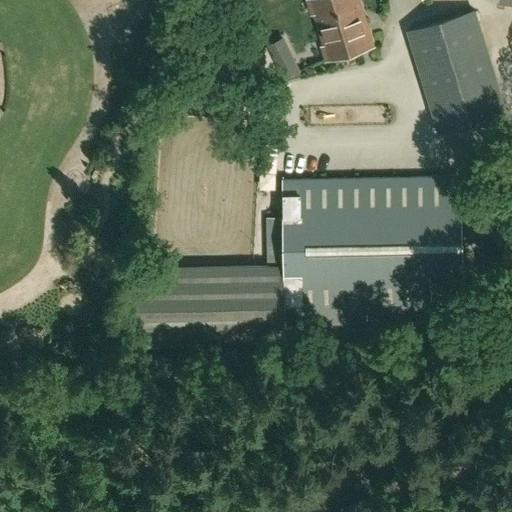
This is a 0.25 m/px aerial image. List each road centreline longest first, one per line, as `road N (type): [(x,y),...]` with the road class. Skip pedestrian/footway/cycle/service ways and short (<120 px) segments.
road 1 (unknown): [(511,322),(452,369),(369,411),(176,443),(156,511)]
road 2 (unclassified): [(314,511),(511,362)]
